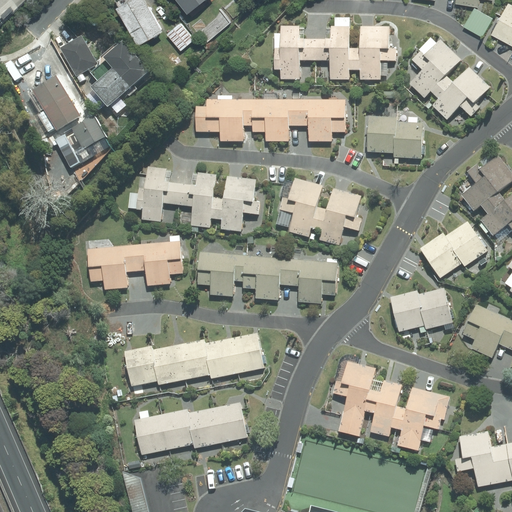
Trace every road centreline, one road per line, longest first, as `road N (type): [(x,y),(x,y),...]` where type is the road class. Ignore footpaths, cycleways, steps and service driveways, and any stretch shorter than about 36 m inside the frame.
road 1 (residential): [(181,152),(326,165),(415,206)]
road 2 (residential): [(107,311),(165,306),(332,332)]
road 3 (residential): [(311,7),(425,14),(511,74)]
road 4 (residential): [(238,511),(266,486),(298,393),(332,332)]
road 5 (residential): [(332,332),(511,388)]
road 6 (residential): [(332,332),(376,283),(415,206)]
